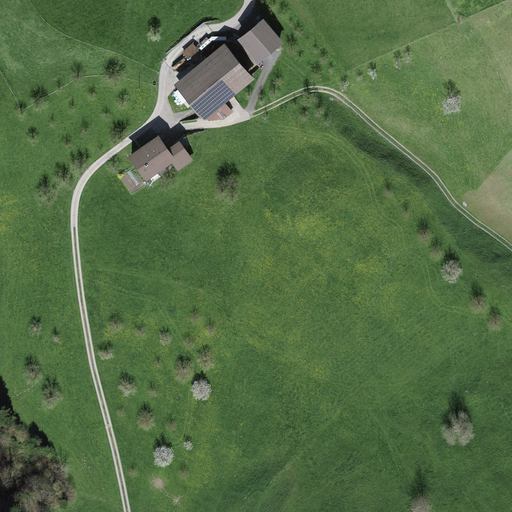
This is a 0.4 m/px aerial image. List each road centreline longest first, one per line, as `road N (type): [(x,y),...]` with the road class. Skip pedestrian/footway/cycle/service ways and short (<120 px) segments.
road 1 (track): [(250,0),(245,13),(167,64),(157,124),(99,163),(76,196),(80,305),(129,511)]
road 2 (track): [(157,124),(230,123),(308,89),(327,89),(352,99),(441,178),(458,204),(511,245)]
